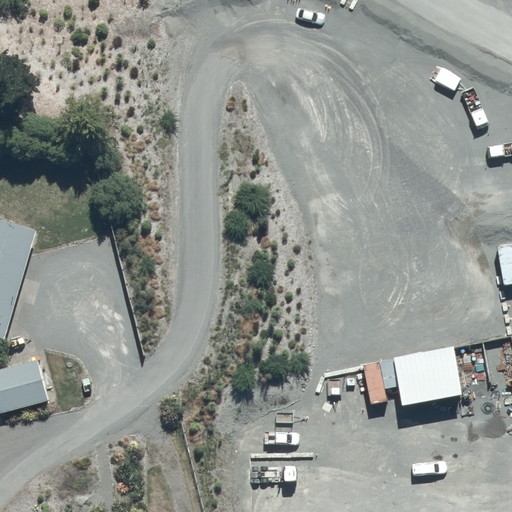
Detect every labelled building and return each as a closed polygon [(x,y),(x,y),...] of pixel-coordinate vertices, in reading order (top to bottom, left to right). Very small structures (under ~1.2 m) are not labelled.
[(0,171),(6,174),(9,162),(26,167),(29,156),(1,148),(0,152),(0,171)] [(0,333),(5,335),(37,229),(0,218),(0,333)] [(105,258),(83,263),(91,302),(114,298),(105,258)] [(393,355),(399,402),(462,391),(453,344),(393,355)] [(153,363),(157,391),(189,386),(184,358),(153,363)] [(376,358),(357,361),(363,402),(383,399),(376,358)] [(35,359),(0,368),(0,410),(7,409),(14,432),(52,421),(35,359)] [(115,437),(67,455),(71,466),(119,448),(115,437)]
